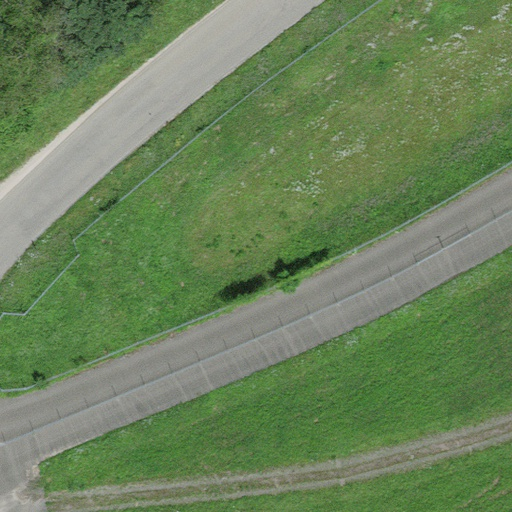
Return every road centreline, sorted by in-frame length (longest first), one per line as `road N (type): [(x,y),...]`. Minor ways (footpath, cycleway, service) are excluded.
road 1 (track): [(0,499),(67,506),(298,480),(511,425)]
road 2 (unclassified): [(281,0),(173,80),(0,244)]
